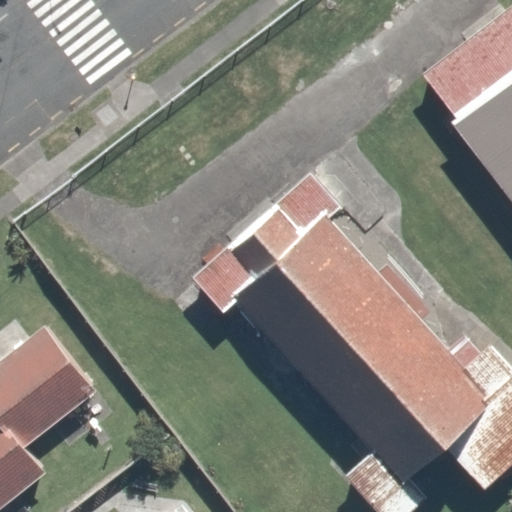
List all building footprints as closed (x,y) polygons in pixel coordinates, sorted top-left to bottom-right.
[(511,0),(499,0),(410,69),(438,104),(429,111),(511,217),(511,0)] [(296,164),(179,269),(211,305),(221,296),(356,442),(333,466),(373,511),(389,511),(421,482),(402,462),(431,436),(472,478),(511,442),(511,380),(505,371),(476,389),(314,213),(330,199),(296,164)] [(88,373),(40,313),(0,344),(0,423),(10,436),(88,373)] [(0,500),(38,471),(10,436),(0,423),(0,500)] [(174,511),(162,498),(146,511),(174,511)]
